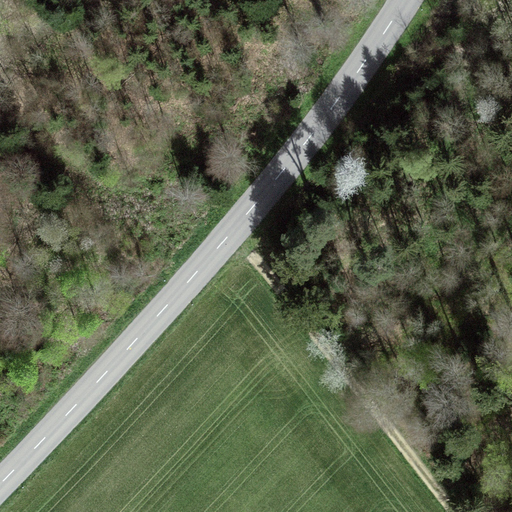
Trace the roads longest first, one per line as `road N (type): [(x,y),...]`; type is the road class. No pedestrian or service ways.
road 1 (secondary): [(0,482),(229,237),(404,0)]
road 2 (track): [(454,511),(229,237)]
